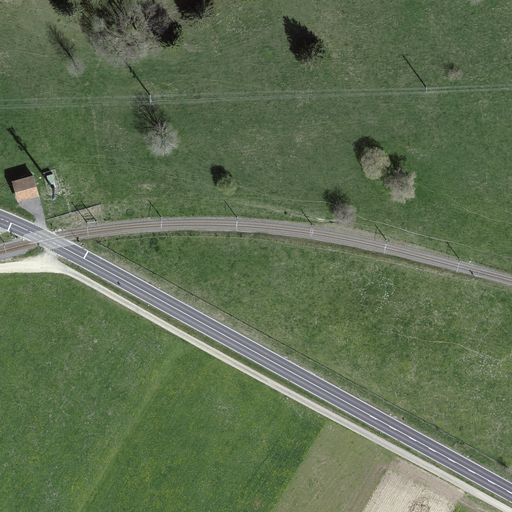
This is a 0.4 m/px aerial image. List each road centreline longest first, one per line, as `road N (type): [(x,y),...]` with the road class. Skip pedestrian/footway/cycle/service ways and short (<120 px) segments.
road 1 (secondary): [(0,218),(511,493)]
road 2 (track): [(511,511),(42,257)]
